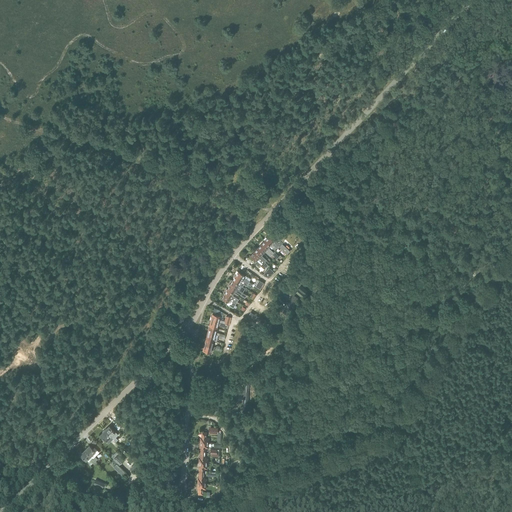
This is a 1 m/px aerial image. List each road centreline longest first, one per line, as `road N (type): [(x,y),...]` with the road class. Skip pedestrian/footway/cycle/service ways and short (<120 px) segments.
road 1 (unclassified): [(149,378),(234,252),(471,0)]
road 2 (unknown): [(511,234),(459,290),(405,386),(406,409)]
road 3 (unclassified): [(1,511),(130,385),(149,378)]
road 4 (track): [(406,409),(511,255)]
